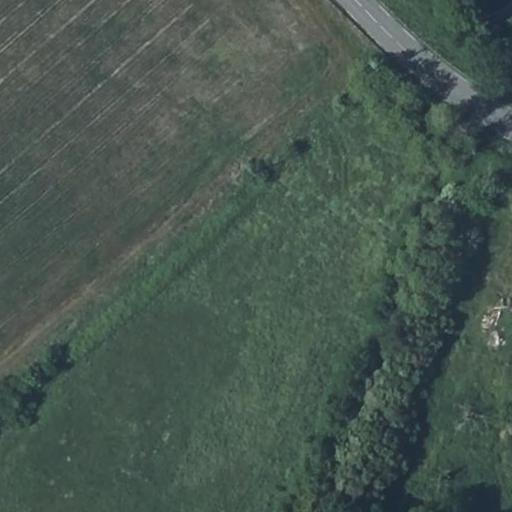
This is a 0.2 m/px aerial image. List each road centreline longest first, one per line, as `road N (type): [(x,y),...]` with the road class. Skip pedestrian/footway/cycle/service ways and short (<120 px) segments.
road 1 (track): [(0,367),(318,106),(328,67),(292,0)]
road 2 (secondary): [(511,125),(423,68),(354,0)]
